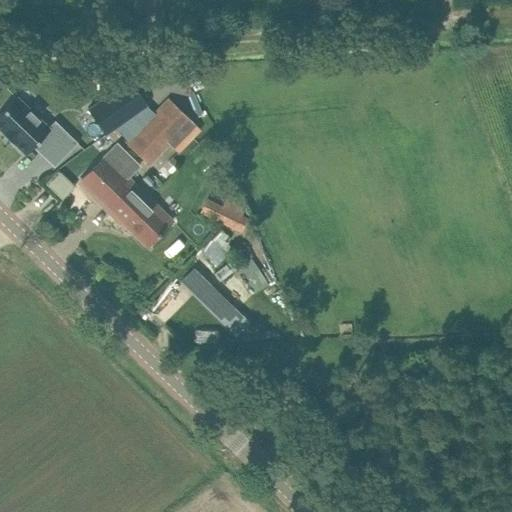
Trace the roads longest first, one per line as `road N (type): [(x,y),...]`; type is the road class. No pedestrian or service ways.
road 1 (tertiary): [(317,511),(0,199)]
road 2 (unknown): [(0,28),(427,15)]
